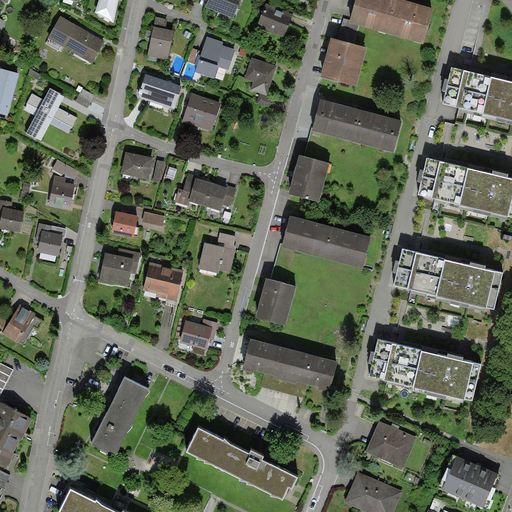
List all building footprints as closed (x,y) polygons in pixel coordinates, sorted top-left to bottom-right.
[(99,0),(95,12),(114,23),(118,0),(99,0)] [(240,0),(209,0),(206,8),(233,19),(240,0)] [(386,35),(396,0),(356,0),(350,20),(349,25),(358,27),(386,35)] [(396,0),(386,35),(423,46),(433,10),(416,5),(396,0)] [(293,15),(266,4),(257,27),(284,38),(293,15)] [(105,41),(60,16),(48,38),(92,63),(105,41)] [(174,32),(165,30),(167,20),(156,17),(147,56),(168,61),(174,32)] [(344,19),(340,33),(356,37),(358,27),(349,25),(350,20),(344,19)] [(224,42),(207,37),(195,73),(214,80),(218,67),(229,71),(235,50),(222,46),(224,42)] [(367,50),(331,40),(321,79),(357,88),(367,50)] [(266,63),(252,58),(245,79),(253,82),(251,90),(267,96),(277,67),(266,63)] [(8,116),(20,73),(1,68),(0,70),(0,117),(5,119),(6,115),(8,116)] [(41,74),(30,69),(28,74),(38,80),(41,74)] [(511,83),(451,69),(447,88),(443,106),(455,109),(455,110),(482,116),(481,119),(511,126),(511,83)] [(183,87),(146,75),(138,98),(175,110),(183,87)] [(61,94),(50,88),(44,99),(32,93),(26,103),(38,110),(26,134),(36,139),(50,115),(72,127),(77,117),(55,105),(59,97),(61,94)] [(94,94),(83,88),(76,101),(88,108),(94,94)] [(221,104),(192,94),(187,109),(182,122),(212,132),(221,104)] [(353,143),(362,111),(342,106),(321,101),(312,132),(353,143)] [(362,111),(353,143),(394,154),(402,122),(381,117),(362,111)] [(153,159),(126,153),(121,175),(148,181),(153,159)] [(330,164),(300,157),(294,180),(290,195),(320,203),(330,164)] [(79,171),(58,160),(52,170),(63,176),(64,174),(74,179),(79,171)] [(165,162),(157,160),(153,181),(159,183),(165,162)] [(511,180),(501,178),(427,161),(422,179),(418,197),(431,200),(430,201),(450,205),(449,208),(507,222),(507,219),(508,219),(508,218),(511,218),(511,180)] [(195,180),(196,180),(197,176),(188,174),(183,191),(192,193),(195,180)] [(66,178),(55,176),(48,206),(70,211),(72,198),(75,185),(65,183),(66,178)] [(190,203),(205,207),(212,182),(209,181),(206,181),(206,183),(196,180),(195,180),(192,193),(183,191),(179,189),(175,203),(188,207),(190,203)] [(215,183),(212,182),(205,207),(221,212),(223,204),(228,189),(226,189),(218,186),(218,184),(215,183)] [(30,184),(24,183),(22,191),(29,192),(30,184)] [(227,186),(226,189),(228,189),(223,204),(231,206),(237,188),(227,186)] [(13,202),(1,200),(0,206),(0,217),(2,218),(0,225),(0,228),(20,233),(25,212),(12,209),(13,202)] [(124,214),(116,212),(112,234),(134,238),(138,217),(124,214)] [(165,217),(145,212),(142,222),(163,226),(165,217)] [(323,260),(331,228),(311,223),(290,217),(282,249),(323,260)] [(37,236),(41,236),(42,231),(63,235),(63,238),(65,238),(67,230),(65,229),(40,223),(37,236)] [(331,228),(323,260),(363,270),(371,239),(351,234),(331,228)] [(63,235),(42,231),(41,236),(37,253),(58,257),(63,238),(63,235)] [(205,242),(198,270),(219,275),(220,271),(230,274),(237,246),(234,246),(236,237),(220,233),(217,245),(205,242)] [(118,248),(117,257),(134,260),(134,261),(138,262),(140,253),(118,248)] [(477,269),(403,251),(398,269),(393,287),(408,290),(407,292),(428,296),(427,299),(485,314),(485,311),(487,311),(487,309),(494,311),(502,275),(477,269)] [(117,257),(105,254),(99,282),(112,285),(113,282),(129,285),(131,273),(136,274),(138,262),(134,261),(134,260),(117,257)] [(184,271),(150,263),(143,291),(157,294),(156,297),(176,302),(184,271)] [(297,289),(266,281),(263,291),(256,320),(286,328),(297,289)] [(9,323),(0,317),(0,332),(18,343),(36,313),(20,304),(9,323)] [(204,319),(202,325),(213,328),(210,339),(214,340),(219,323),(204,319)] [(202,325),(185,321),(179,343),(207,350),(210,339),(213,328),(202,325)] [(275,380),(286,383),(294,351),(272,346),(251,340),(243,372),(254,374),(254,372),(264,375),(276,378),(275,380)] [(393,345),(378,342),(373,360),(369,378),(384,381),(383,383),(413,390),(412,393),(464,405),(465,401),(472,403),(480,367),(455,361),(393,346),(393,345)] [(316,357),(294,351),(286,383),(296,386),(297,383),(307,386),(319,389),(318,391),(330,394),(338,363),(316,357)] [(0,395),(13,370),(0,363),(0,395)] [(276,378),(264,375),(261,387),(304,398),(307,386),(297,383),(296,386),(286,383),(275,380),(276,378)] [(149,389),(125,377),(92,444),(108,452),(109,450),(117,454),(127,432),(132,427),(131,426),(145,397),(150,392),(148,391),(149,389)] [(33,419),(1,402),(0,404),(0,447),(13,454),(20,440),(21,441),(33,419)] [(391,426),(379,421),(366,452),(404,468),(417,437),(398,429),(395,428),(391,426)] [(223,440),(198,428),(186,452),(197,457),(197,460),(205,461),(205,463),(212,465),(240,479),(240,481),(247,482),(247,485),(253,486),(271,494),(270,496),(279,498),(283,500),(289,488),(292,489),(298,477),(262,460),(264,456),(258,453),(251,450),(249,453),(230,444),(224,439),(223,440)] [(13,454),(0,447),(0,464),(7,468),(14,455),(13,454)] [(477,465),(456,456),(442,490),(483,507),(498,474),(477,465)] [(11,475),(0,469),(0,478),(7,482),(11,475)] [(393,511),(403,491),(358,472),(352,484),(344,503),(366,511),(393,511)] [(7,482),(0,478),(0,486),(5,489),(9,483),(7,482)] [(95,501),(70,489),(58,511),(124,511),(123,511),(122,511),(116,511),(102,505),(96,500),(95,501)]
